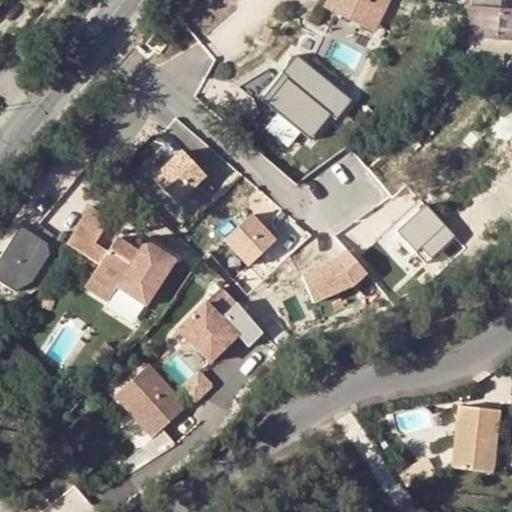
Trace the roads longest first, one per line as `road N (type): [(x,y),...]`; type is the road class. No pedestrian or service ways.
road 1 (unclassified): [(169,511),(331,401),(444,380),(511,325)]
road 2 (tertiary): [(118,0),(0,142)]
